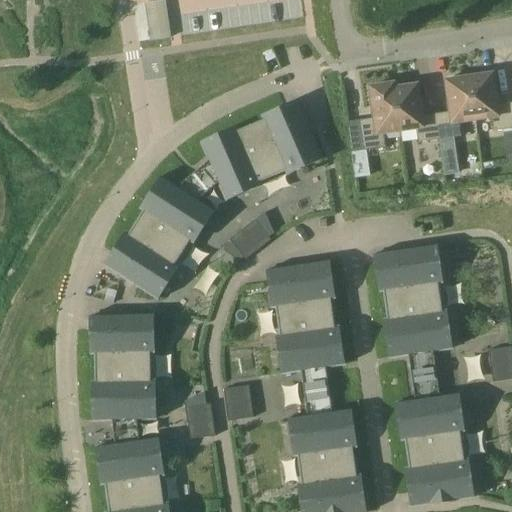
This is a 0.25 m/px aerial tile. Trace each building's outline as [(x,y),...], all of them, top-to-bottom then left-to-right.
[(165,5),(145,8),(151,41),(170,38),(165,5)] [(469,78),(475,121),(492,118),(494,133),(511,129),(511,109),(511,104),(497,106),(492,75),(469,78)] [(436,115),(440,140),(461,137),(459,123),(475,121),(469,78),(446,82),(450,113),(436,115)] [(393,85),(400,132),(416,129),(418,143),(440,140),(436,115),(422,117),(417,86),(395,89),(394,84),(393,85)] [(346,123),(351,153),(386,148),(384,134),(400,132),(393,85),(370,88),(374,119),(346,123)] [(209,161),(193,175),(208,193),(219,184),(226,202),(261,187),(259,183),(286,172),(288,175),(322,160),(297,102),(262,117),(264,121),(237,132),(235,129),(201,143),(209,161)] [(208,193),(193,175),(177,188),(160,178),(140,210),(143,212),(128,237),(124,234),(104,266),(158,300),(178,269),(175,266),(190,242),(194,244),(214,212),(198,202),(208,193)] [(255,221),(242,231),(258,251),(271,241),(255,221)] [(258,251),(242,231),(229,241),(245,261),(258,251)] [(374,256),(379,293),(383,292),(387,321),(384,322),(389,359),(408,356),(411,379),(436,375),(433,352),(452,350),(446,313),(442,313),(438,284),(442,284),(437,247),(374,256)] [(301,372),(304,395),(329,391),(325,368),(344,366),(339,328),(335,329),(331,300),(335,299),(329,262),(266,272),(272,309),(276,308),(280,337),(276,338),(281,375),(301,372)] [(112,421),(113,433),(138,431),(137,420),(156,420),(155,383),(151,383),(150,353),(154,353),(153,316),(90,317),(91,355),(95,355),(95,384),(91,384),(92,422),(112,421)] [(511,364),(511,347),(488,351),(490,368),(511,364)] [(511,364),(490,368),(493,384),(511,380),(511,364)] [(436,375),(411,379),(415,402),(396,404),(401,442),(405,441),(409,470),(405,471),(411,508),(430,505),(430,506),(455,502),(455,501),(474,498),(468,461),(464,462),(460,433),(464,432),(458,395),(440,398),(436,375)] [(249,386),(224,390),(226,406),(251,403),(249,386)] [(329,391),(304,395),(307,417),(288,420),(294,457),(298,457),(302,486),(298,486),(301,511),(366,511),(361,477),(357,478),(353,449),(357,448),(351,411),(332,414),(329,391)] [(251,403),(226,406),(228,422),(253,419),(251,403)] [(211,405),(185,409),(187,425),(213,421),(211,405)] [(213,421),(187,425),(190,441),(215,437),(213,421)] [(138,431),(113,433),(115,446),(96,448),(101,486),(105,485),(108,511),(169,511),(168,505),(164,506),(160,477),(164,476),(159,439),(139,442),(138,431)]
